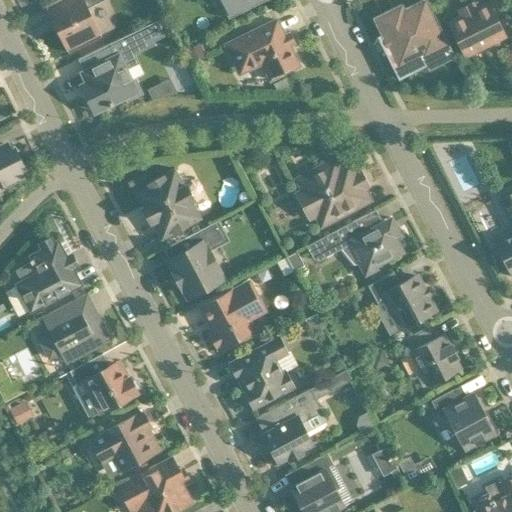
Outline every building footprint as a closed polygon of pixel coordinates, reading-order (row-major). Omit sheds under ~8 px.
[(55,0),(46,5),(54,23),(60,34),(68,51),(86,43),(101,36),(92,18),(90,19),(85,8),(100,0),(55,0)] [(220,0),(229,17),(264,0),(220,0)] [(375,17),(383,33),(384,37),(383,37),(388,46),(389,45),(398,65),(423,52),(424,54),(446,43),(424,0),(422,0),(403,9),(401,4),(375,17)] [(488,3),(461,17),(450,22),(465,54),(504,34),(488,3)] [(277,18),(226,43),(237,67),(241,74),(263,63),(270,79),(299,64),(289,45),(284,33),(277,18)] [(94,111),(107,105),(107,106),(113,103),(112,102),(126,95),(127,98),(141,92),(134,78),(131,80),(125,67),(136,61),(132,52),(152,42),(151,39),(162,34),(155,20),(78,58),(84,70),(82,71),(87,81),(80,84),(94,111)] [(201,43),(186,50),(193,64),(208,57),(201,43)] [(169,77),(147,88),(151,98),(155,96),(168,95),(176,91),(169,77)] [(285,77),(273,83),(276,90),(292,90),(285,77)] [(0,192),(1,192),(0,190),(0,183),(22,173),(20,169),(26,166),(15,145),(10,147),(8,143),(0,147),(0,192)] [(357,174),(355,170),(350,159),(337,166),(334,162),(321,169),(319,165),(296,177),(321,225),(371,199),(363,185),(365,184),(359,173),(357,174)] [(147,172),(129,182),(139,200),(141,199),(144,204),(142,206),(151,222),(153,221),(162,237),(200,217),(191,200),(196,197),(186,179),(182,181),(174,168),(152,180),(147,172)] [(494,235),(493,236),(511,273),(511,271),(511,269),(511,268),(511,200),(504,205),(511,222),(511,234),(498,242),(494,235)] [(375,208),(306,245),(313,259),(316,257),(318,260),(352,242),(362,260),(358,262),(365,274),(377,268),(376,264),(402,250),(394,235),(400,232),(391,216),(382,221),(375,208)] [(170,259),(176,269),(188,293),(191,292),(192,294),(204,287),(203,285),(220,277),(205,248),(224,238),(215,221),(168,246),(174,257),(170,259)] [(54,242),(52,240),(41,246),(43,248),(31,254),(32,257),(29,259),(30,261),(15,269),(21,280),(17,283),(31,309),(80,283),(58,240),(54,242)] [(286,255),(293,269),(304,264),(296,250),(286,255)] [(393,271),(376,280),(368,284),(378,304),(388,298),(403,327),(434,310),(415,274),(399,282),(393,271)] [(217,294),(199,303),(214,331),(209,333),(217,347),(221,345),(223,348),(244,336),(246,337),(252,334),(252,332),(254,331),(253,329),(254,327),(251,321),(249,320),(248,318),(260,312),(262,304),(252,286),(248,277),(231,286),(217,294)] [(76,301),(58,310),(44,318),(49,328),(39,334),(50,355),(61,350),(66,360),(98,343),(92,333),(96,331),(94,327),(97,325),(91,312),(87,314),(85,310),(81,311),(76,301)] [(305,318),(312,332),(324,326),(316,312),(305,318)] [(413,333),(406,337),(412,349),(410,350),(420,370),(416,372),(423,385),(427,383),(428,384),(442,377),(460,368),(455,359),(459,357),(450,341),(447,342),(442,333),(437,336),(431,324),(413,333)] [(279,336),(247,353),(229,362),(237,377),(242,375),(249,389),(245,391),(253,406),(294,385),(286,370),(282,372),(274,358),(287,351),(279,336)] [(382,350),(369,357),(376,369),(389,362),(382,350)] [(124,378),(115,362),(109,365),(103,352),(70,370),(77,383),(87,378),(104,410),(138,391),(135,387),(138,386),(134,378),(131,379),(129,375),(124,378)] [(2,361),(0,362),(0,385),(11,380),(2,361)] [(339,372),(328,378),(333,389),(345,383),(339,372)] [(328,378),(310,387),(316,398),(333,389),(328,378)] [(262,433),(257,436),(265,452),(271,449),(277,461),(288,456),(290,459),(302,452),(301,449),(312,443),(301,422),(322,411),(316,398),(310,387),(275,406),(257,415),(266,431),(262,433)] [(460,401),(453,388),(431,400),(439,415),(445,413),(463,447),(486,434),(488,437),(498,431),(491,418),(489,419),(475,393),(460,401)] [(21,402),(9,408),(17,423),(29,417),(21,402)] [(135,413),(117,423),(101,431),(102,433),(91,439),(102,461),(113,454),(121,469),(155,451),(144,430),(151,426),(143,410),(135,414),(135,413)] [(384,440),(377,443),(379,449),(391,470),(394,476),(401,472),(384,440)] [(296,480),(290,484),(300,505),(304,511),(330,511),(344,505),(336,489),(341,487),(329,465),(334,463),(327,451),(291,470),(296,480)] [(409,454),(399,460),(403,469),(414,463),(413,462),(409,454)] [(154,465),(117,484),(129,506),(132,511),(133,511),(146,505),(149,511),(171,511),(174,510),(192,501),(183,484),(186,482),(190,480),(183,466),(178,468),(171,455),(154,465)] [(460,466),(450,471),(457,487),(467,482),(460,466)] [(511,511),(511,475),(501,481),(508,494),(492,501),(488,493),(472,501),(476,509),(475,510),(476,511),(511,511)]
